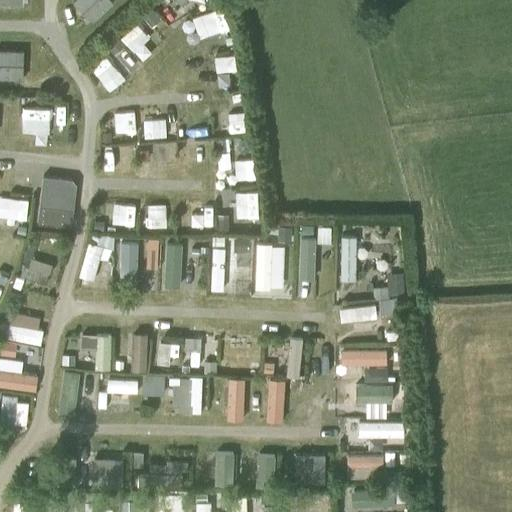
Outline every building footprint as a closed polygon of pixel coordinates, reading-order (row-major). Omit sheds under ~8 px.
[(110,0),(74,0),(73,1),(92,21),(112,2),(110,0)] [(162,0),(157,6),(168,17),(180,5),(175,0),(162,0)] [(191,17),(196,28),(208,23),(213,34),(231,26),(220,4),(191,17)] [(150,5),(141,14),(153,26),(162,18),(150,5)] [(133,21),(121,40),(139,51),(151,31),(133,21)] [(115,38),(106,46),(113,55),(123,47),(115,38)] [(0,48),(0,78),(24,79),(25,49),(0,48)] [(218,72),(219,82),(234,81),(233,53),(207,55),(208,72),(218,72)] [(92,68),(110,88),(121,78),(104,58),(92,68)] [(22,131),(51,132),(52,106),(23,105),(22,131)] [(241,138),(234,144),(242,153),(249,146),(241,138)] [(152,143),(152,176),(163,176),(164,166),(174,166),(175,143),(152,143)] [(147,149),(136,150),(137,159),(147,159),(147,149)] [(254,158),(235,158),(236,178),(254,177),(254,158)] [(42,175),(37,223),(66,226),(68,209),(71,178),(42,175)] [(248,189),(237,190),(238,198),(249,197),(248,189)] [(213,224),(214,206),(195,205),(194,223),(213,224)] [(252,215),(234,217),(235,228),(253,227),(252,215)] [(98,243),(114,245),(115,234),(100,232),(98,243)] [(340,234),(342,279),(357,279),(356,234),(340,234)] [(299,235),(297,275),(314,276),(316,236),(299,235)] [(157,262),(158,238),(147,237),(146,262),(157,262)] [(118,280),(137,280),(138,240),(119,239),(118,280)] [(98,277),(101,243),(85,241),(82,275),(98,277)] [(165,241),(164,282),(181,283),(182,242),(165,241)] [(211,290),(225,290),(226,245),(212,245),(211,290)] [(259,253),(258,289),(274,289),(275,253),(259,253)] [(25,271),(46,279),(52,263),(32,255),(25,271)] [(297,277),(298,295),(310,295),(310,277),(297,277)] [(343,303),(342,316),(355,316),(355,321),(376,321),(376,303),(343,303)] [(0,333),(37,341),(43,316),(5,308),(0,331),(0,333)] [(131,367),(145,367),(146,330),(132,330),(131,367)] [(110,367),(111,332),(82,331),(81,346),(96,347),(95,367),(110,367)] [(185,347),(207,348),(208,336),(185,335),(185,347)] [(299,375),(301,335),(289,335),(287,374),(299,375)] [(158,339),(157,362),(179,362),(180,340),(158,339)] [(340,362),(387,362),(387,345),(340,344),(340,362)] [(61,354),(61,364),(74,364),(74,355),(61,354)] [(0,361),(0,383),(26,388),(30,364),(0,359),(0,361)] [(265,362),(265,373),(273,373),(273,363),(265,362)] [(73,413),(79,370),(63,368),(58,411),(73,413)] [(385,368),(376,368),(376,380),(385,380),(385,368)] [(142,392),(164,393),(165,373),(142,372),(142,392)] [(173,410),(202,410),(202,375),(173,374),(173,410)] [(106,400),(128,400),(129,389),(136,389),(137,377),(106,376),(106,400)] [(231,413),(233,377),(219,377),(217,412),(231,413)] [(262,415),(262,378),(249,378),(249,415),(262,415)] [(293,410),(294,380),(282,380),(281,410),(293,410)] [(344,385),(343,397),(381,399),(382,386),(344,385)] [(0,423),(28,424),(29,400),(16,399),(16,393),(1,392),(0,423)] [(358,418),(358,433),(403,435),(403,420),(358,418)] [(275,478),(275,450),(253,450),(252,478),(275,478)] [(231,482),(233,451),(218,451),(217,482),(231,482)] [(325,480),(325,451),(295,451),(295,479),(325,480)] [(348,453),(347,476),(394,477),(394,454),(348,453)] [(123,479),(122,456),(92,458),(93,480),(123,479)] [(188,461),(152,460),(151,481),(187,482),(188,461)] [(352,504),(394,503),(393,488),(351,489),(352,504)] [(247,511),(247,493),(232,493),(232,511),(247,511)] [(326,494),(295,497),(296,507),(327,504),(326,494)] [(29,511),(29,499),(14,499),(13,511),(29,511)] [(85,499),(85,511),(112,511),(113,505),(97,506),(97,499),(85,499)] [(197,500),(196,511),(212,511),(213,500),(197,500)] [(65,511),(65,502),(49,503),(48,511),(65,511)]
